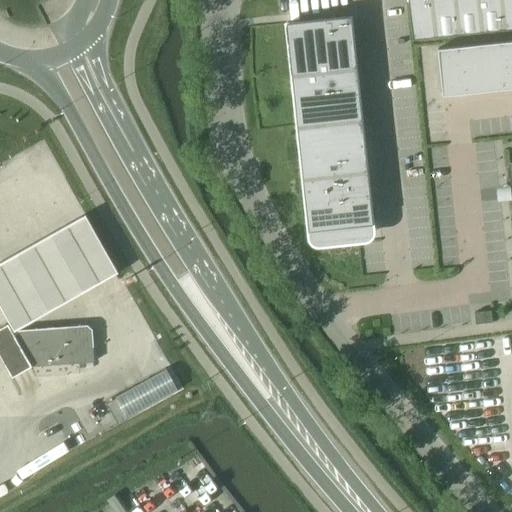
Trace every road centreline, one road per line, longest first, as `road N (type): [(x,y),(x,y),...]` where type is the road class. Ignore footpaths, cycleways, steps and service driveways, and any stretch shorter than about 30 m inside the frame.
road 1 (unclassified): [(485,511),(350,347),(247,189),(229,123),(223,0)]
road 2 (primary): [(34,60),(167,278),(233,351)]
road 3 (primary): [(233,351),(195,262),(110,109)]
road 4 (primary): [(363,511),(233,351)]
